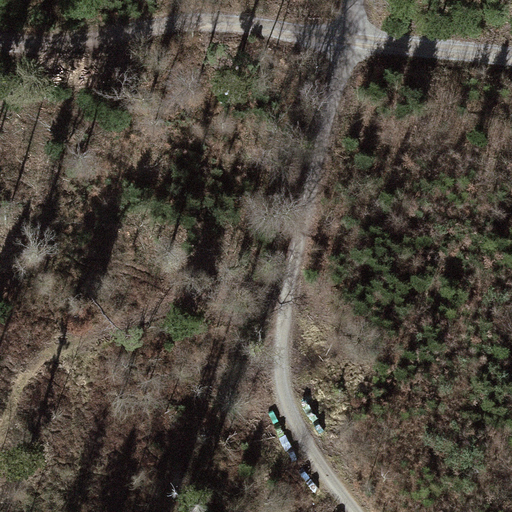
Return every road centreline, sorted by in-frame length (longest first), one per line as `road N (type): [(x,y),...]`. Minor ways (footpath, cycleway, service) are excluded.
road 1 (track): [(356,511),(300,446),(278,354),(341,40),(205,19),(122,30),(60,49),(0,41)]
road 2 (track): [(511,57),(341,40),(351,0)]
